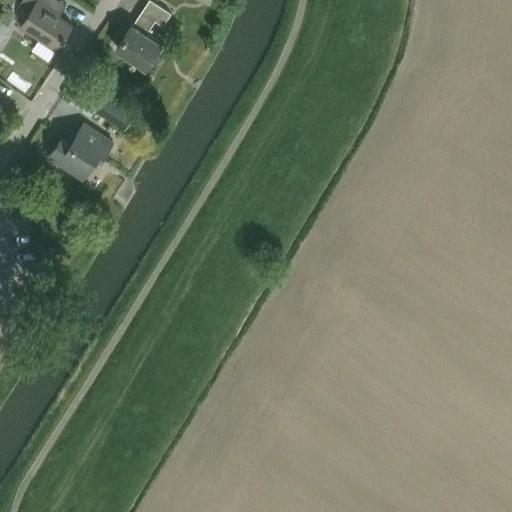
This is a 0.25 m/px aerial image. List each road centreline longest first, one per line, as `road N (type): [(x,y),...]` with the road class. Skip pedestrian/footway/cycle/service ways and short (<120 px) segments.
road 1 (residential): [(0,182),(115,0)]
road 2 (residential): [(0,348),(9,333),(0,195)]
